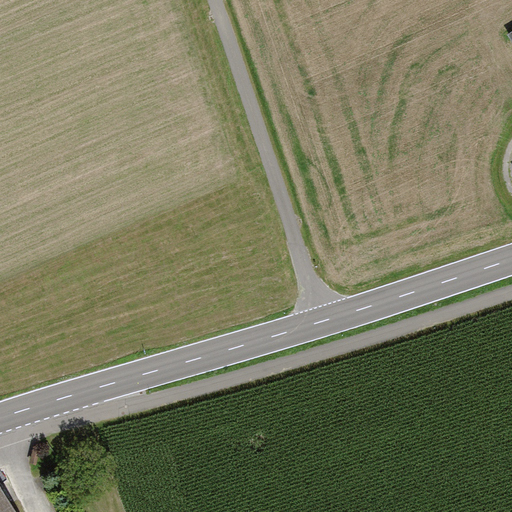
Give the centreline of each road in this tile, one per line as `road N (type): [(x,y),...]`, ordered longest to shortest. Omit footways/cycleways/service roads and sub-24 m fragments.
road 1 (unclassified): [(216,0),(322,322)]
road 2 (secondary): [(0,419),(322,322)]
road 3 (secondary): [(322,322),(511,259)]
